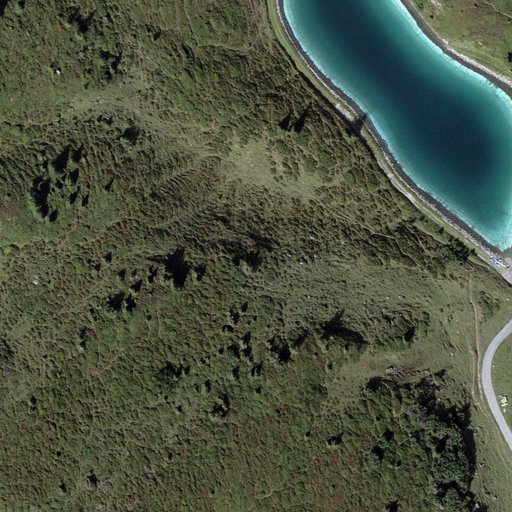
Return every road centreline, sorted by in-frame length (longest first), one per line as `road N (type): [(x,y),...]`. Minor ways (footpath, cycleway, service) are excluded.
road 1 (track): [(270,0),(290,51),(362,133),(398,189),(511,284)]
road 2 (track): [(511,442),(488,370),(490,350),(511,319)]
